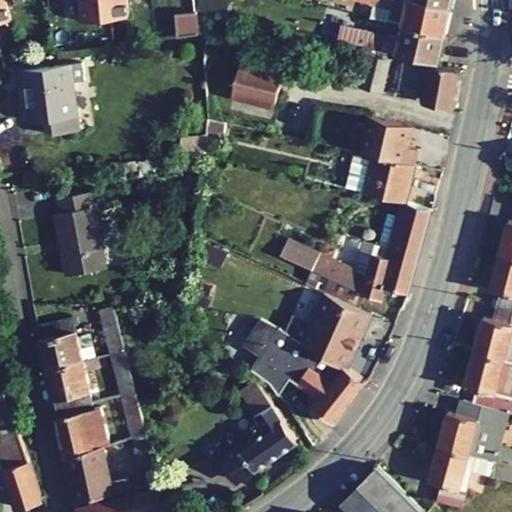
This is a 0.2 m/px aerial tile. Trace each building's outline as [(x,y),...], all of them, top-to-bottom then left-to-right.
[(7,0),(0,0),(0,21),(13,19),(7,0)] [(131,15),(129,0),(86,0),(89,20),(131,15)] [(225,12),(226,0),(197,0),(196,7),(225,12)] [(406,8),(374,0),(371,13),(403,21),(406,8)] [(454,3),(439,0),(374,0),(406,8),(403,21),(448,31),(454,3)] [(201,33),(199,8),(179,10),(181,36),(201,33)] [(448,31),(403,21),(400,33),(345,21),(341,36),(432,56),(442,58),(448,31)] [(376,41),(369,73),(390,79),(398,46),(376,41)] [(403,56),(397,84),(424,90),(423,96),(458,103),(465,67),(432,61),(432,58),(408,53),(408,57),(403,56)] [(296,68),(243,55),(233,93),(276,103),(282,80),(293,83),(296,68)] [(72,61),(27,67),(33,119),(48,117),(50,132),(80,129),(72,61)] [(424,117),(381,106),(373,141),(426,154),(430,140),(419,137),(424,117)] [(359,177),(417,190),(419,189),(428,154),(426,154),(373,141),(368,140),(359,177)] [(97,185),(66,189),(68,207),(62,208),(69,267),(107,263),(97,185)] [(376,283),(395,291),(398,276),(419,283),(445,195),(419,189),(417,190),(413,205),(401,245),(387,240),(381,260),(368,255),(303,228),(294,248),(327,262),(376,283)] [(376,227),(368,255),(381,260),(387,240),(401,245),(413,205),(399,200),(389,231),(376,227)] [(511,216),(508,215),(498,251),(511,254),(511,216)] [(499,289),(496,302),(511,306),(511,254),(498,251),(489,286),(499,289)] [(327,262),(322,273),(339,280),(372,294),(376,283),(327,262)] [(339,280),(322,332),(362,355),(366,356),(385,300),(372,294),(339,280)] [(480,312),(470,348),(511,360),(511,306),(496,302),(492,316),(480,312)] [(296,317),(277,307),(258,338),(275,349),(296,317)] [(84,310),(50,318),(60,360),(94,352),(84,310)] [(134,310),(119,314),(126,346),(141,343),(134,310)] [(352,370),(362,355),(322,332),(296,317),(275,349),(269,359),(295,389),(309,371),(318,376),(330,356),(352,370)] [(152,395),(141,343),(126,346),(139,397),(152,395)] [(511,360),(470,348),(461,380),(471,383),(467,398),(493,406),(504,409),(511,380),(511,360)] [(104,394),(94,352),(60,360),(69,402),(104,394)] [(334,399),(357,414),(387,368),(366,356),(362,355),(352,370),(330,356),(318,376),(340,390),(334,399)] [(0,468),(11,504),(38,496),(26,457),(0,385),(0,468)] [(279,415),(236,444),(251,466),(267,454),(268,457),(311,428),(283,388),(268,399),(279,415)] [(160,429),(152,395),(139,397),(150,431),(160,429)] [(467,398),(459,396),(455,411),(443,408),(434,443),(507,463),(511,449),(484,441),(493,406),(467,398)] [(120,407),(118,399),(70,405),(79,444),(117,437),(121,436),(115,408),(120,407)] [(172,477),(160,429),(150,431),(162,479),(172,477)] [(124,469),(117,437),(79,444),(90,489),(150,478),(147,463),(124,469)] [(507,463),(434,443),(424,478),(437,481),(432,498),(459,505),(464,487),(456,485),(461,466),(469,468),(503,477),(507,463)] [(343,504),(351,511),(427,511),(382,466),(343,504)] [(469,468),(461,466),(456,485),(464,487),(469,468)] [(201,470),(172,477),(173,480),(178,500),(207,493),(201,470)] [(173,480),(91,494),(95,511),(137,511),(165,507),(165,511),(180,511),(178,500),(173,480)] [(207,493),(178,500),(180,511),(217,511),(212,492),(207,493)]
